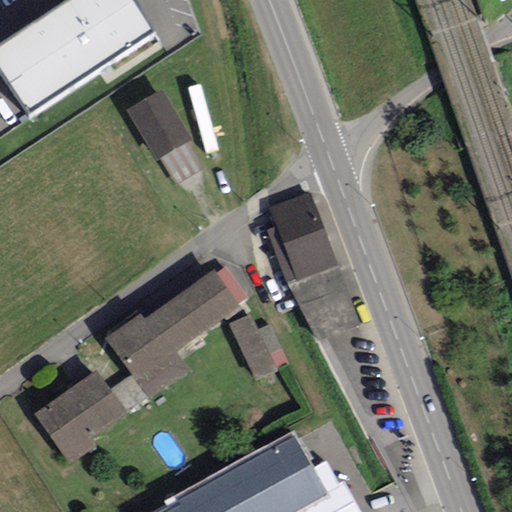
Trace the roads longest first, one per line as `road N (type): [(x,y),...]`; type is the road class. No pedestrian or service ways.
road 1 (unclassified): [(0,377),(325,156)]
road 2 (primary): [(457,511),(325,156)]
road 3 (residential): [(325,156),(511,27)]
road 4 (primary): [(325,156),(269,0)]
